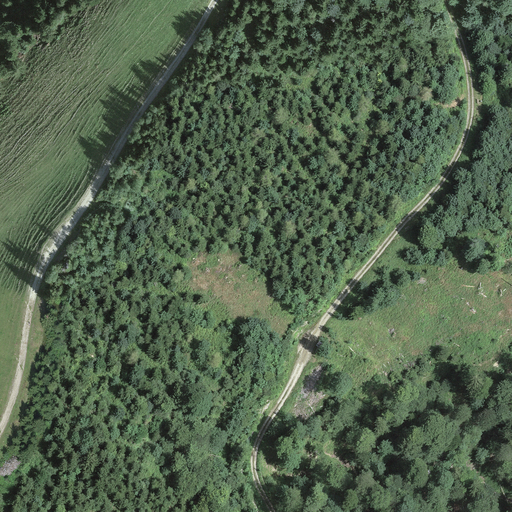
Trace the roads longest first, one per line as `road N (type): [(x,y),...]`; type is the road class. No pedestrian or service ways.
road 1 (track): [(271,511),(253,470),(261,431),(328,312),(436,187),(464,138),(470,78),(447,0)]
road 2 (track): [(0,430),(44,265),(215,0)]
